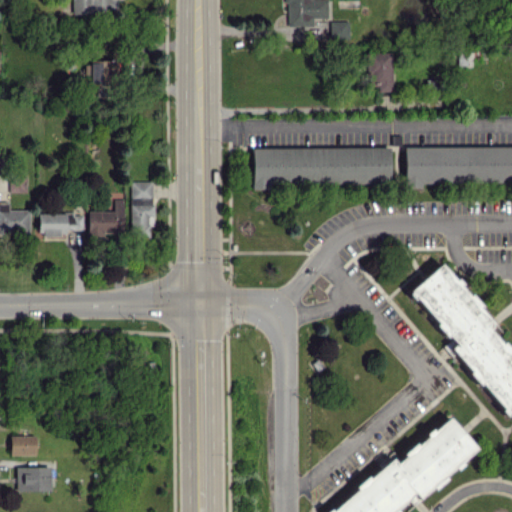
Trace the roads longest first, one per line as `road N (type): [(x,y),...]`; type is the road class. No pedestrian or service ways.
road 1 (residential): [(194,117),(511,119)]
road 2 (tertiary): [(194,0),(195,305)]
road 3 (residential): [(274,302),(363,225),(511,223)]
road 4 (residential): [(274,302),(282,322),(286,511)]
road 5 (tertiary): [(195,305),(196,511)]
road 6 (tertiary): [(0,305),(195,305)]
